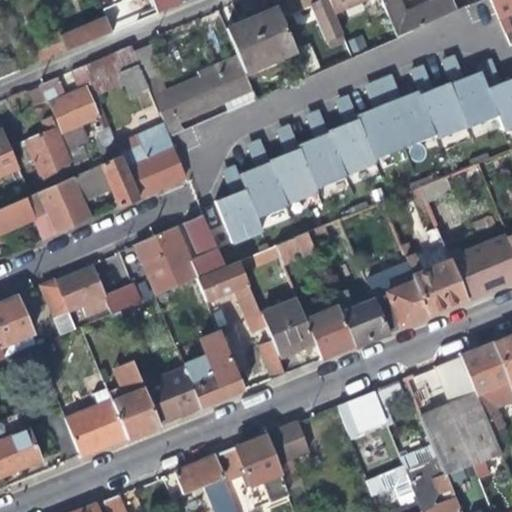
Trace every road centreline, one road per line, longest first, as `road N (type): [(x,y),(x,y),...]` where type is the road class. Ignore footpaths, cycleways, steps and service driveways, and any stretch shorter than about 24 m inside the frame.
road 1 (residential): [(4,511),(511,305)]
road 2 (residential): [(0,89),(211,0)]
road 3 (residential): [(184,196),(0,275)]
